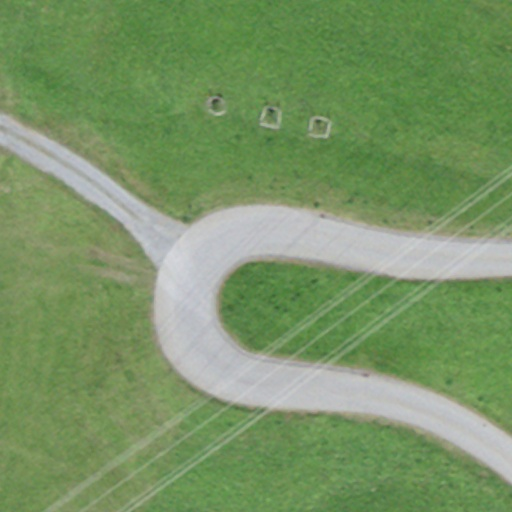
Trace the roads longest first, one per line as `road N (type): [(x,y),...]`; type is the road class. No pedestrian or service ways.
road 1 (residential): [(511,260),(404,257),(251,236),(212,250),(192,282),(190,326),(200,353),(235,377),(412,408),(511,458)]
road 2 (track): [(212,250),(0,152)]
